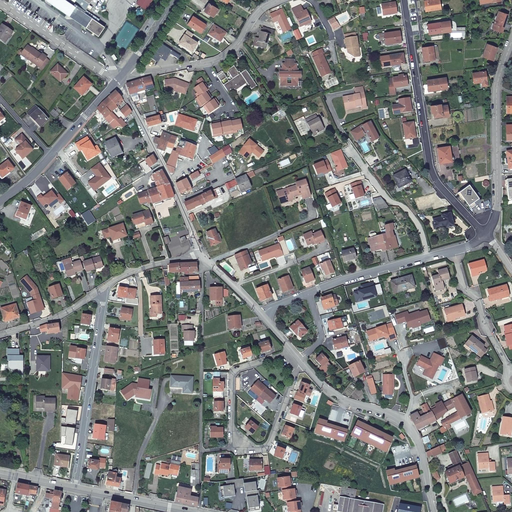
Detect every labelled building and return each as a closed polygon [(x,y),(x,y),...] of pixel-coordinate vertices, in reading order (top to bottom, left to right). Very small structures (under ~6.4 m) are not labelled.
[(47,0),(76,20),(78,19),(84,23),(86,19),(89,21),(85,26),(98,35),(105,26),(97,21),(99,19),(85,9),(91,0),(47,0)] [(137,0),(136,2),(146,8),(151,0),(137,0)] [(439,0),(430,0),(424,1),(425,6),(426,6),(427,11),(441,9),(439,0)] [(209,3),(203,11),(213,17),(217,8),(209,3)] [(395,3),(381,5),(383,16),(396,14),(395,3)] [(300,6),(292,9),(300,27),(311,22),(305,10),(303,11),(300,6)] [(140,7),(138,7),(137,7),(135,10),(136,13),(138,15),(141,14),(143,12),(143,10),(140,7)] [(494,24),(503,27),(508,15),(499,11),(494,24)] [(193,16),(188,24),(200,32),(206,24),(193,16)] [(332,18),(327,21),(332,31),(338,28),(335,22),(332,18)] [(429,34),(440,33),(442,32),(448,31),(447,22),(428,24),(429,34)] [(494,24),(492,23),(490,28),(502,32),(503,27),(494,24)] [(227,32),(215,24),(208,34),(221,42),(227,32)] [(12,32),(2,25),(0,27),(0,38),(5,42),(12,32)] [(253,45),(264,48),(265,44),(267,44),(269,35),(273,36),(275,31),(262,27),(259,39),(256,38),(253,45)] [(344,34),(347,48),(349,48),(349,54),(353,57),(359,56),(356,32),(344,34)] [(399,32),(384,34),(386,47),(398,45),(398,44),(401,43),(399,32)] [(182,38),(179,43),(192,51),(198,42),(186,35),(183,39),(182,38)] [(161,43),(152,58),(158,61),(160,57),(165,60),(170,53),(178,59),(180,55),(161,43)] [(497,48),(487,44),(483,57),(493,60),(497,48)] [(22,53),(43,69),(49,61),(46,58),(47,57),(42,54),(42,55),(33,49),(32,51),(31,50),(32,49),(27,46),(22,53)] [(422,48),(424,61),(435,59),(439,58),(437,46),(433,47),(433,46),(422,48)] [(329,69),(326,63),(325,64),(324,61),(325,60),(322,53),(323,53),(321,48),(311,53),(313,57),(312,57),(321,76),(328,73),(326,70),(329,69)] [(381,68),(391,66),(392,73),(401,72),(400,65),(404,64),(403,54),(384,57),(384,58),(380,59),(381,68)] [(291,79),(291,83),(296,83),(296,80),(298,80),(298,77),(301,77),(301,71),(298,71),(298,68),(296,68),(296,63),(294,63),(285,63),(282,63),(282,68),(280,68),(280,72),(282,72),(282,73),(279,75),(279,78),(280,78),(280,85),(287,85),(287,83),(287,79),(291,79)] [(67,73),(57,64),(50,72),(60,81),(67,73)] [(246,82),(251,90),(257,86),(246,70),(238,75),(237,73),(238,72),(234,66),(227,71),(232,79),(223,85),(229,93),(246,82)] [(472,73),(474,83),(482,82),(482,86),(488,85),(485,71),(472,73)] [(217,76),(221,82),(226,78),(223,72),(217,76)] [(388,79),(389,89),(394,88),(408,86),(406,76),(388,79)] [(87,88),(91,84),(84,77),(74,88),(81,93),(86,87),(87,88)] [(126,84),(129,95),(134,94),(137,93),(153,88),(151,77),(141,80),(126,84)] [(446,77),(427,80),(428,90),(436,89),(436,90),(448,88),(446,77)] [(189,85),(176,79),(176,80),(173,79),(165,80),(166,91),(174,90),(185,95),(189,85)] [(196,94),(198,97),(207,91),(209,90),(207,86),(205,87),(204,86),(202,83),(204,82),(202,79),(198,82),(200,84),(194,88),(197,93),(196,94)] [(356,95),(346,96),(349,109),(357,107),(357,106),(361,105),(362,108),(366,107),(362,87),(354,88),(356,95)] [(207,91),(198,97),(195,99),(201,107),(211,100),(209,98),(208,96),(209,95),(207,91)] [(115,92),(109,98),(115,105),(121,99),(115,92)] [(115,105),(109,98),(102,105),(109,112),(115,105)] [(409,98),(398,100),(399,105),(396,105),(392,106),(393,114),(411,112),(409,98)] [(217,102),(215,99),(203,106),(209,114),(219,108),(217,105),(216,103),(217,102)] [(433,113),(434,119),(443,117),(449,116),(447,105),(441,106),(441,104),(431,106),(432,114),(433,113)] [(35,105),(27,112),(40,126),(48,119),(35,105)] [(109,112),(102,105),(97,110),(103,117),(105,119),(111,114),(109,112)] [(127,106),(121,112),(126,118),(131,112),(127,106)] [(56,118),(59,114),(57,112),(54,109),(50,113),(56,118)] [(120,123),(118,121),(111,114),(105,119),(107,121),(114,129),(117,127),(122,129),(126,125),(122,121),(120,123)] [(305,120),(312,134),(317,131),(317,132),(323,129),(321,124),(320,125),(319,123),(320,122),(318,118),(317,119),(315,115),(305,120)] [(148,127),(161,124),(159,116),(146,120),(148,127)] [(107,121),(105,119),(103,117),(98,121),(99,123),(98,124),(100,126),(107,121)] [(231,120),(231,119),(227,120),(227,122),(224,122),(222,123),(224,135),(233,133),(231,120)] [(235,119),(231,120),(233,133),(234,133),(238,132),(237,130),(243,129),(241,120),(238,120),(235,121),(235,119)] [(223,135),(220,121),(216,122),(216,124),(214,125),(211,125),(214,137),(223,135)] [(370,121),(363,125),(367,133),(371,142),(379,139),(376,134),(377,133),(375,127),(374,128),(370,121)] [(413,123),(403,124),(405,139),(411,138),(415,138),(413,123)] [(367,133),(363,125),(360,127),(360,126),(351,132),(356,140),(365,134),(367,133)] [(158,145),(157,149),(164,151),(166,147),(173,149),(177,137),(162,132),(160,139),(155,137),(153,141),(154,143),(158,145)] [(15,150),(22,157),(32,148),(26,141),(27,140),(22,134),(15,140),(20,146),(15,150)] [(121,153),(115,139),(105,143),(112,157),(121,153)] [(249,139),(239,152),(246,158),(252,152),(252,151),(254,152),(253,153),(258,157),(264,151),(249,139)] [(192,160),(196,147),(180,140),(177,149),(175,149),(173,151),(166,165),(170,174),(173,174),(178,155),(192,160)] [(228,145),(221,149),(225,156),(231,151),(228,145)] [(440,157),(441,163),(452,161),(450,146),(437,148),(439,157),(440,157)] [(221,149),(213,155),(209,157),(213,164),(225,156),(221,149)] [(340,150),(330,154),(338,172),(348,168),(340,150)] [(152,156),(145,161),(139,164),(144,172),(150,168),(157,163),(152,156)] [(0,173),(2,177),(14,168),(8,160),(0,166),(0,173)] [(332,171),(328,161),(314,166),(317,175),(323,173),(327,171),(327,173),(332,171)] [(100,163),(92,169),(97,176),(98,175),(98,176),(89,183),(95,191),(102,186),(100,184),(110,176),(100,163)] [(399,188),(404,185),(411,182),(405,170),(393,176),(398,187),(399,188)] [(158,181),(161,187),(169,184),(168,183),(161,171),(152,175),(155,182),(158,181)] [(200,176),(198,171),(189,175),(192,180),(200,176)] [(77,184),(69,173),(61,179),(69,190),(77,184)] [(111,179),(110,176),(100,184),(102,186),(111,179)] [(245,176),(225,184),(229,193),(237,190),(235,186),(238,185),(239,188),(242,187),(243,191),(251,188),(245,176)] [(176,184),(179,192),(180,194),(186,191),(187,192),(192,189),(186,179),(176,184)] [(276,192),(280,204),(284,203),(291,201),(290,198),(298,196),(298,194),(300,194),(302,200),(310,197),(305,180),(295,184),(296,186),(276,192)] [(361,181),(350,184),(355,199),(364,197),(362,189),(361,186),(362,186),(361,181)] [(161,187),(147,191),(151,200),(151,201),(152,204),(174,197),(169,184),(161,187)] [(462,196),(471,208),(481,201),(469,184),(458,193),(461,197),(462,196)] [(335,190),(326,196),(334,209),(342,204),(339,198),(337,195),(338,195),(335,190)] [(151,200),(147,191),(138,194),(137,195),(141,204),(151,201),(151,200)] [(202,195),(205,203),(214,199),(211,191),(202,195)] [(184,203),(187,211),(201,205),(198,197),(184,203)] [(384,202),(381,197),(372,199),(373,205),(384,202)] [(33,206),(22,202),(17,216),(27,221),(33,206)] [(89,210),(82,215),(88,225),(96,221),(89,210)] [(132,216),(135,225),(144,222),(146,226),(153,223),(148,210),(132,216)] [(434,223),(433,223),(434,230),(447,226),(447,228),(454,226),(450,213),(442,215),(442,217),(434,219),(434,223)] [(110,235),(113,243),(117,242),(116,239),(119,238),(126,236),(122,224),(104,230),(106,237),(110,235)] [(382,235),(386,251),(396,248),(393,237),(391,231),(394,230),(392,225),(385,227),(386,231),(381,232),(382,235)] [(215,229),(206,233),(209,239),(208,239),(211,246),(221,240),(219,234),(217,234),(215,229)] [(310,232),(303,236),(307,246),(315,242),(315,244),(324,241),(320,232),(312,235),(310,232)] [(382,252),(386,251),(382,235),(376,237),(370,239),(368,239),(369,244),(372,243),(373,247),(370,248),(372,253),(381,250),(382,252)] [(283,256),(279,244),(258,252),(262,262),(275,257),(276,258),(283,256)] [(353,250),(341,253),(344,262),(355,259),(353,250)] [(247,251),(235,255),(241,271),(247,269),(246,266),(252,264),(247,251)] [(101,256),(84,262),(87,269),(88,272),(96,269),(96,267),(104,264),(101,256)] [(64,261),(68,275),(76,272),(84,270),(82,263),(81,261),(73,263),(72,258),(64,261)] [(194,263),(189,263),(189,272),(198,272),(197,260),(194,260),(194,263)] [(469,264),(471,274),(478,272),(487,270),(484,260),(469,264)] [(329,261),(320,264),(322,269),(323,269),(326,276),(334,273),(329,261)] [(169,265),(169,273),(176,273),(177,273),(180,272),(180,263),(169,265)] [(180,263),(180,272),(189,272),(189,263),(180,263)] [(309,268),(301,271),(306,283),(314,280),(309,268)] [(431,277),(434,287),(438,286),(439,290),(444,289),(443,283),(441,284),(441,281),(443,281),(450,279),(447,268),(437,270),(439,275),(431,277)] [(59,277),(57,270),(50,272),(53,279),(59,277)] [(288,276),(278,280),(280,286),(282,286),(284,292),(293,288),(288,276)] [(408,287),(408,289),(415,287),(411,276),(394,281),(396,286),(392,287),(394,293),(398,292),(397,290),(408,287)] [(25,285),(29,280),(26,277),(21,282),(33,294),(33,293),(34,293),(25,285)] [(39,300),(42,307),(44,306),(39,290),(29,280),(25,285),(34,293),(33,293),(36,301),(39,300)] [(188,282),(180,282),(180,292),(200,291),(199,281),(189,282),(188,282)] [(362,290),(354,293),(355,297),(356,296),(357,299),(360,299),(361,301),(376,297),(376,296),(383,294),(380,284),(373,286),(373,287),(370,288),(369,284),(361,286),(362,290)] [(60,285),(49,288),(51,294),(52,293),(54,298),(63,295),(60,285)] [(267,285),(256,289),(261,301),(272,297),(267,285)] [(506,285),(488,290),(491,301),(509,296),(506,285)] [(120,288),(119,297),(126,298),(127,289),(120,288)] [(210,288),(210,300),(222,300),(221,288),(210,288)] [(335,295),(322,299),(325,308),(338,304),(335,295)] [(162,314),(161,296),(151,297),(152,310),(152,314),(157,314),(162,314)] [(36,301),(29,303),(32,314),(43,310),(42,307),(39,300),(36,301)] [(445,309),(447,318),(454,316),(454,317),(465,314),(462,304),(445,309)] [(2,309),(5,320),(13,318),(13,319),(20,317),(16,305),(2,309)] [(123,308),(121,319),(131,320),(133,310),(123,308)] [(407,311),(395,316),(398,324),(406,321),(407,325),(411,324),(412,326),(412,328),(421,325),(420,324),(430,320),(426,310),(419,312),(412,315),(412,313),(408,315),(407,311)] [(91,316),(83,315),(82,324),(90,325),(91,316)] [(228,317),(229,329),(241,328),(239,315),(228,317)] [(340,318),(327,321),(329,330),(343,327),(340,318)] [(47,324),(40,327),(41,332),(48,331),(49,334),(60,332),(59,323),(58,324),(58,321),(53,323),(53,324),(47,325),(47,324)] [(290,328),(294,333),(296,332),(300,337),(307,331),(298,321),(290,328)] [(397,338),(392,323),(372,330),(375,339),(385,336),(388,335),(389,337),(390,340),(397,338)] [(182,326),(182,332),(184,332),(184,341),(194,341),(194,332),(192,332),(192,326),(182,326)] [(120,330),(110,328),(108,341),(118,342),(120,330)] [(375,339),(372,330),(367,331),(370,341),(375,339)] [(345,336),(332,340),(335,350),(348,347),(345,336)] [(444,336),(438,338),(442,349),(448,347),(444,336)] [(472,336),(464,346),(470,350),(472,349),(478,354),(479,354),(482,356),(487,350),(484,347),(485,346),(472,336)] [(154,340),(155,354),(165,354),(164,340),(154,340)] [(259,344),(261,352),(271,349),(268,341),(259,344)] [(116,363),(118,348),(108,346),(105,361),(116,363)] [(241,350),(243,358),(251,356),(249,348),(241,350)] [(20,349),(8,349),(7,360),(9,361),(9,367),(11,369),(18,369),(18,376),(23,378),(23,358),(21,358),(20,356),(20,349)] [(86,350),(78,349),(76,358),(83,359),(85,359),(86,350)] [(214,355),(217,365),(221,364),(221,365),(226,364),(224,352),(214,355)] [(440,366),(444,358),(434,353),(430,360),(430,361),(428,361),(429,359),(421,356),(417,364),(426,369),(423,375),(430,378),(435,367),(437,368),(439,365),(440,366)] [(329,362),(322,354),(316,359),(322,367),(320,369),(325,374),(332,367),(328,363),(329,362)] [(50,357),(38,357),(38,371),(50,371),(50,357)] [(359,361),(349,366),(354,377),(364,372),(359,361)] [(465,370),(467,383),(477,380),(475,372),(476,371),(476,367),(465,370)] [(394,374),(383,374),(383,394),(393,394),(393,389),(393,387),(394,387),(394,374)] [(172,376),(171,387),(184,388),(187,388),(187,393),(193,393),(194,377),(172,376)] [(371,394),(377,393),(372,378),(367,379),(371,394)] [(101,389),(117,391),(117,382),(117,380),(111,379),(111,380),(103,379),(101,389)] [(149,390),(150,381),(139,379),(138,385),(133,384),(122,392),(128,400),(135,395),(135,394),(137,394),(136,397),(141,398),(141,395),(151,396),(152,390),(149,390)] [(219,382),(219,379),(214,379),(213,379),(213,391),(223,392),(223,382),(219,382)] [(251,389),(259,396),(266,388),(258,381),(251,389)] [(302,383),(298,392),(306,395),(308,390),(309,385),(302,383)] [(266,388),(259,396),(263,399),(264,398),(269,403),(273,399),(271,398),(274,395),(266,388)] [(80,390),(70,389),(68,399),(79,400),(80,390)] [(306,395),(298,392),(295,399),(303,403),(306,395)] [(410,416),(417,430),(437,420),(443,415),(445,412),(455,407),(458,413),(460,418),(471,413),(461,395),(446,403),(445,400),(435,405),(436,406),(437,407),(432,410),(419,416),(417,413),(410,416)] [(488,395),(478,397),(482,413),(492,411),(488,395)] [(45,399),(45,397),(38,397),(37,407),(46,407),(46,411),(55,411),(56,399),(45,399)] [(214,402),(214,412),(223,411),(223,402),(214,402)] [(293,405),(290,414),(302,418),(305,409),(293,405)] [(446,419),(446,420),(449,424),(460,418),(458,413),(446,419)] [(499,434),(508,435),(510,426),(511,426),(511,420),(511,418),(502,417),(499,434)] [(444,426),(447,432),(451,430),(449,424),(446,420),(441,423),(443,427),(444,426)] [(318,421),(315,431),(343,440),(347,430),(318,421)] [(358,421),(351,434),(386,451),(392,438),(358,421)] [(251,422),(245,428),(253,434),(258,427),(251,422)] [(96,425),(94,438),(107,440),(108,434),(105,434),(106,427),(96,425)] [(285,426),(282,435),(290,438),(293,429),(285,426)] [(210,437),(221,437),(221,433),(223,433),(223,428),(210,427),(210,437)] [(439,446),(430,451),(425,453),(426,457),(432,455),(434,458),(442,454),(439,446)] [(114,470),(113,471),(110,471),(107,485),(120,487),(121,479),(117,477),(118,471),(117,469),(119,469),(119,467),(123,467),(123,455),(132,455),(132,454),(132,447),(123,447),(123,453),(114,453),(114,470)] [(277,447),(273,456),(282,459),(285,450),(277,447)] [(474,492),(475,494),(481,491),(462,450),(456,450),(461,462),(464,469),(474,492)] [(488,453),(477,454),(478,468),(489,467),(489,471),(495,470),(494,461),(489,462),(488,453)] [(55,465),(61,466),(61,465),(69,466),(71,456),(57,454),(55,465)] [(228,472),(228,468),(229,468),(230,468),(230,459),(220,459),(219,472),(228,472)] [(249,459),(249,466),(251,466),(251,470),(262,470),(262,460),(252,460),(252,459),(249,459)] [(100,461),(91,460),(89,468),(98,469),(100,461)] [(161,465),(156,464),(154,474),(159,475),(159,473),(169,475),(169,472),(172,473),(172,474),(178,475),(181,462),(171,460),(170,465),(161,463),(161,465)] [(473,492),(474,492),(464,469),(461,462),(459,462),(461,466),(444,472),(449,483),(463,477),(463,476),(465,475),(473,492)] [(192,464),(192,486),(200,486),(200,464),(192,464)] [(390,471),(387,472),(390,484),(417,477),(417,475),(415,466),(395,471),(394,467),(390,468),(390,471)] [(281,487),(282,491),(291,490),(290,482),(289,479),(289,477),(277,479),(278,487),(281,487)] [(226,481),(227,486),(234,485),(234,489),(244,487),(244,484),(243,479),(226,481)] [(256,482),(244,484),(244,487),(245,492),(257,491),(256,482)] [(38,487),(18,483),(16,493),(33,496),(32,499),(35,500),(38,494),(37,494),(38,487)] [(227,486),(220,487),(221,492),(224,492),(224,497),(235,496),(234,489),(234,485),(227,486)] [(503,486),(492,487),(493,502),(504,501),(504,505),(510,504),(509,495),(504,495),(503,486)] [(179,487),(178,491),(175,502),(198,506),(199,498),(191,496),(192,489),(179,487)] [(354,500),(356,490),(341,487),(336,511),(382,511),(384,505),(354,500)] [(291,490),(282,491),(283,500),(286,499),(287,503),(296,502),(295,494),(294,491),(294,489),(291,490)] [(62,492),(55,490),(55,494),(47,493),(47,497),(54,498),(53,503),(54,503),(53,508),(58,508),(58,506),(59,507),(62,492)] [(257,491),(245,492),(246,500),(247,499),(248,508),(254,508),(254,511),(260,510),(258,496),(259,496),(259,490),(257,491)] [(109,511),(120,511),(123,504),(111,501),(109,511)] [(296,502),(287,503),(288,511),(292,511),(291,511),(300,511),(300,507),(299,503),(299,501),(296,502)]
